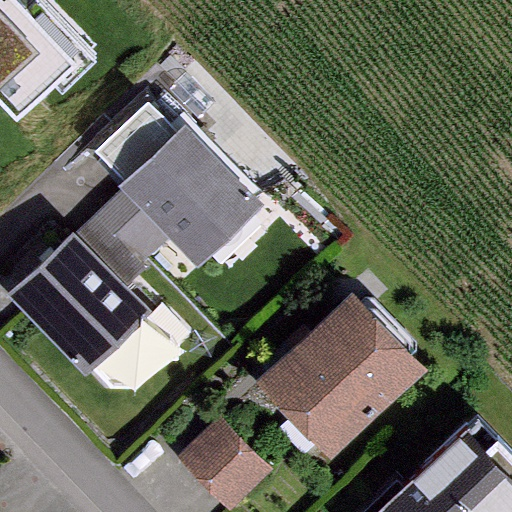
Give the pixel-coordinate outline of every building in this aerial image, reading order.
[(0,0),(0,55),(35,22),(12,0),(0,0)] [(181,129),(97,207),(137,250),(158,231),(184,259),(248,200),(181,129)] [(129,270),(86,223),(6,295),(101,400),(166,342),(113,284),(129,270)] [(401,373),(327,296),(238,381),(312,458),(401,373)] [(263,468),(214,413),(170,452),(219,507),(263,468)] [(511,511),(511,506),(452,441),(374,511),(511,511)]
